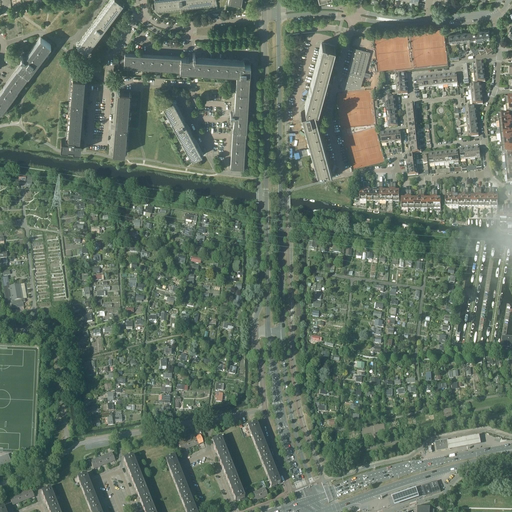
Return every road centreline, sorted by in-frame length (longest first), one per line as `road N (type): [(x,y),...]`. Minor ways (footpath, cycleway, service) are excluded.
road 1 (tertiary): [(283,331),(279,16)]
road 2 (tertiary): [(265,17),(268,332)]
road 3 (residential): [(264,411),(85,441),(0,484)]
road 4 (secondary): [(511,445),(410,466),(317,498)]
road 5 (secondary): [(322,511),(511,453)]
road 6 (tertiary): [(268,332),(284,435),(305,502)]
road 7 (tertiary): [(317,498),(292,419),(283,331)]
road 8 (residential): [(110,80),(189,84),(191,118),(209,154)]
road 9 (residential): [(202,511),(183,463),(210,453),(235,511)]
road 10 (residential): [(344,175),(329,117),(347,44)]
road 11 (residential): [(245,511),(290,491),(264,411)]
